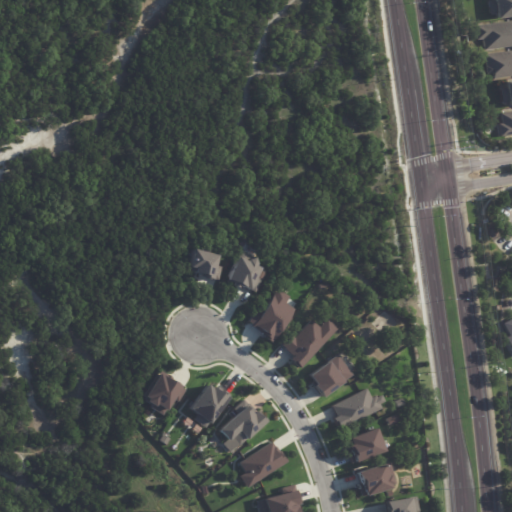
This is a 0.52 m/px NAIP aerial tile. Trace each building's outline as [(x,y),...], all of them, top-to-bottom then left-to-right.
[(511,0),(511,16),(494,19),(494,14),(489,15),(487,1),(492,0),(511,0)] [(511,46),(484,50),(482,39),(476,40),(475,26),(511,20),(511,46)] [(511,75),(492,78),(491,72),(486,73),(483,54),(511,50),(511,75)] [(511,106),(506,107),(506,103),(501,103),(500,89),(504,88),(503,82),(511,80),(511,106)] [(511,134),(497,136),(496,123),(499,123),(498,113),(511,111),(511,134)] [(193,249),(204,252),(206,246),(212,248),(211,254),(217,255),(215,265),(220,267),(217,281),(211,279),(211,280),(197,276),(198,274),(188,271),(189,267),(188,266),(193,249)] [(239,251),(253,258),(255,264),(254,265),(259,268),(258,270),(263,273),(260,280),(259,279),(253,291),(247,289),(242,287),(242,288),(236,285),(235,289),(228,285),(230,282),(225,280),(239,251)] [(511,353),(505,339),(509,337),(502,324),(511,319),(511,290),(506,289),(511,274),(511,353)] [(250,325),(246,322),(246,320),(254,309),(258,312),(275,287),(288,296),(284,303),(293,309),(269,343),(261,338),(262,337),(258,334),(259,333),(249,326),(250,325)] [(297,367),(292,363),(291,364),(286,359),(289,356),(282,348),(278,343),(287,333),(292,337),(309,319),(317,326),(325,318),(335,328),(297,367)] [(306,375),(335,354),(350,375),(318,398),(309,386),(310,385),(308,383),(310,381),(306,375)] [(175,403),(170,400),(163,411),(162,411),(159,416),(147,408),(149,405),(143,402),(145,399),(142,396),(156,373),(159,375),(178,387),(182,389),(182,391),(175,403)] [(201,428),(190,419),(193,415),(185,409),(204,384),(210,388),(212,385),(216,388),(217,387),(228,395),(207,423),(205,424),(201,428)] [(328,406),(363,388),(368,398),(373,396),(373,397),(379,394),(382,402),(377,405),(379,408),(340,428),(339,426),(334,428),(329,418),(333,416),(328,406)] [(219,444),(224,440),(215,431),(235,413),(231,409),(241,400),(246,405),(247,404),(263,421),(236,446),(235,445),(227,452),(219,444)] [(345,438),(373,428),(381,451),(361,458),(362,459),(348,464),(343,450),(346,449),(344,445),(347,444),(345,438)] [(236,476),(242,472),(236,463),(269,442),(272,447),(273,446),(276,452),(277,451),(284,461),(244,487),(236,476)] [(354,472),(387,463),(390,475),(387,476),(390,483),(386,484),(388,488),(359,496),(357,490),(356,489),(355,485),(355,479),(355,478),(356,478),(354,472)] [(255,511),(253,501),(260,499),(279,494),(278,488),(291,485),(293,490),(294,490),(298,503),(295,504),(297,511),(255,511)] [(383,502),(413,497),(415,511),(410,511),(383,511),(384,511),(383,502)]
